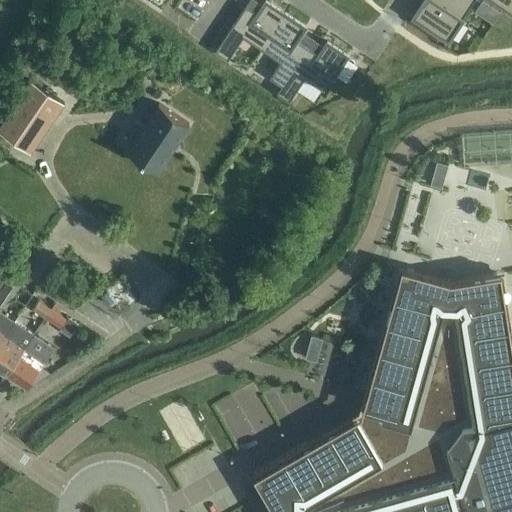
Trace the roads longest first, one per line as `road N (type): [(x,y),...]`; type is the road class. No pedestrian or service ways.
road 1 (residential): [(0,413),(129,329)]
road 2 (residential): [(302,0),(364,39),(378,33),(400,0)]
road 3 (residential): [(64,511),(81,483),(113,473),(144,488),(156,511)]
